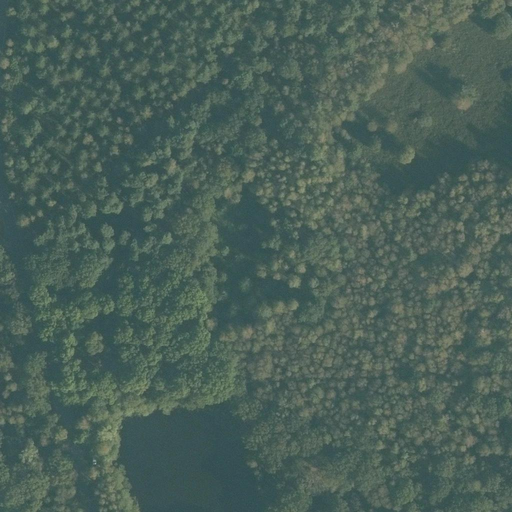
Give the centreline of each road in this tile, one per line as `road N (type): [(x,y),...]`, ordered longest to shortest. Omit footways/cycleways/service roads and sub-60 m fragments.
road 1 (track): [(15,244),(214,75),(265,0)]
road 2 (unclassified): [(18,252),(91,511)]
